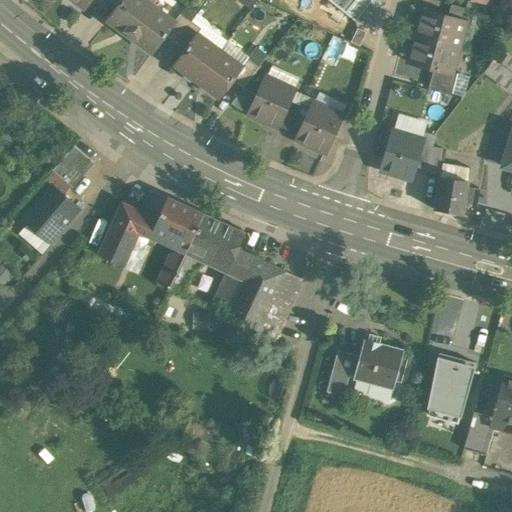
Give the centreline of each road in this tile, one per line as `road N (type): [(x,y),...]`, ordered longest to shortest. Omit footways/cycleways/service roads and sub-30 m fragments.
road 1 (secondary): [(341,218),(192,165),(0,27)]
road 2 (residential): [(341,218),(395,0)]
road 3 (track): [(503,480),(290,424)]
road 4 (secondary): [(511,269),(341,218)]
